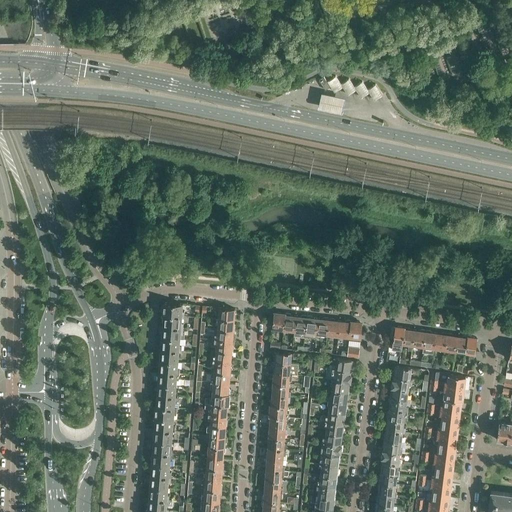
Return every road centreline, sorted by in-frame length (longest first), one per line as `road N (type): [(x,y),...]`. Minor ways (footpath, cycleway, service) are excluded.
road 1 (secondary): [(50,90),(187,108),(511,176)]
road 2 (secondary): [(511,159),(56,66)]
road 3 (residential): [(120,309),(0,48)]
road 4 (tertiary): [(92,321),(0,86)]
road 5 (tertiary): [(0,119),(51,279),(47,337)]
road 6 (residential): [(259,297),(240,511)]
road 7 (residential): [(128,511),(136,371),(120,309)]
road 8 (residential): [(382,309),(355,511)]
road 9 (residential): [(259,297),(165,288),(120,309)]
road 10 (residential): [(12,392),(12,254)]
road 11 (residential): [(478,452),(495,329)]
road 12 (residential): [(382,309),(259,297)]
road 13 (residential): [(7,511),(12,392)]
